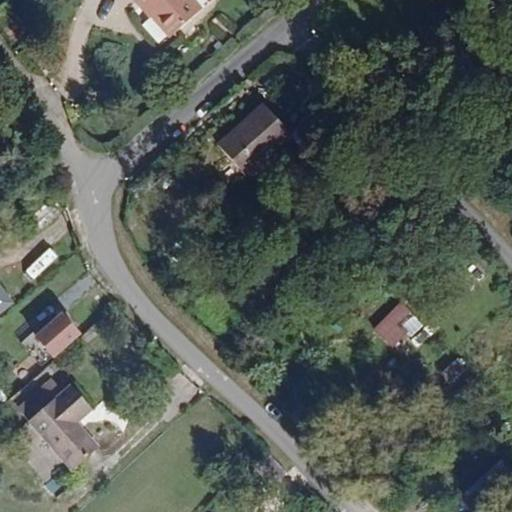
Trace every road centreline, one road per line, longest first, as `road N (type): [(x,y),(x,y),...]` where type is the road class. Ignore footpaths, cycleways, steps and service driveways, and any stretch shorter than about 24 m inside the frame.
road 1 (residential): [(355,511),(116,273),(97,233),(95,187)]
road 2 (residential): [(289,27),(511,257)]
road 3 (residential): [(95,187),(289,27)]
road 4 (residential): [(95,187),(0,58)]
